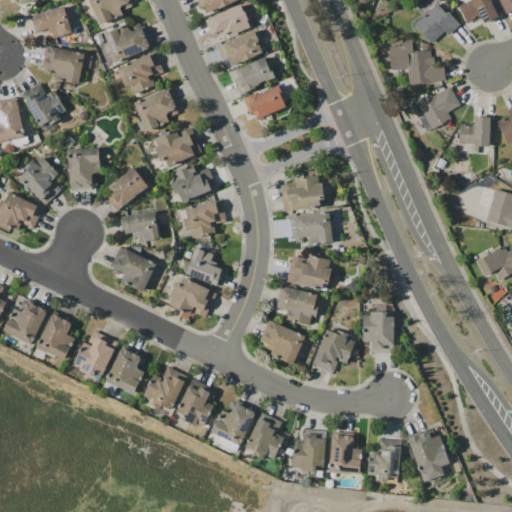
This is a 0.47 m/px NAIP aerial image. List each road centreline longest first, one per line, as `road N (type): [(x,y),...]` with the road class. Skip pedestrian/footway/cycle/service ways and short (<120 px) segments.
road 1 (residential): [(165,0),(255,223),(250,279),(217,353)]
road 2 (primary): [(349,133),(394,245),(441,340),(464,367)]
road 3 (residential): [(0,252),(217,353)]
road 4 (residential): [(217,353),(317,403),(393,400)]
road 5 (primary): [(442,262),(380,111)]
road 6 (residential): [(380,111),(339,111),(256,148),(239,171)]
road 7 (primary): [(511,375),(442,262)]
road 8 (primary): [(290,0),(339,111)]
road 9 (primary): [(380,111),(332,0)]
